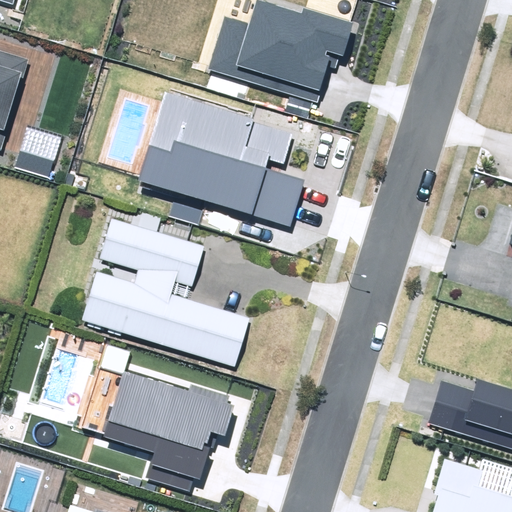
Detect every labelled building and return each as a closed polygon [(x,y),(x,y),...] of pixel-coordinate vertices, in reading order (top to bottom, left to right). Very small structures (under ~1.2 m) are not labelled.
[(224,17),(208,69),(317,102),(328,66),(337,69),(341,54),(345,56),(355,22),(304,7),(302,14),(257,0),(249,24),(224,17)] [(0,149),(1,149),(29,59),(0,50),(0,149)] [(166,93),(139,180),(177,192),(170,217),(198,225),(206,201),(290,227),(305,180),(264,168),(267,159),(284,164),(294,132),(166,93)] [(203,246),(156,232),(161,217),(142,211),(137,226),(112,219),(99,259),(139,271),(135,284),(97,272),(82,320),(235,367),(250,319),(171,295),(175,282),(191,287),(203,246)] [(147,478),(190,491),(194,478),(200,480),(210,447),(214,448),(218,435),(226,437),(235,407),(226,404),(229,396),(191,384),(188,392),(125,372),(131,352),(107,344),(100,368),(122,375),(103,436),(155,452),(147,478)] [(441,380),(427,424),(511,450),(511,389),(477,379),(474,390),(441,380)] [(433,511),(511,511),(511,495),(478,484),(483,471),(445,458),(433,493),(439,496),(433,511)]
